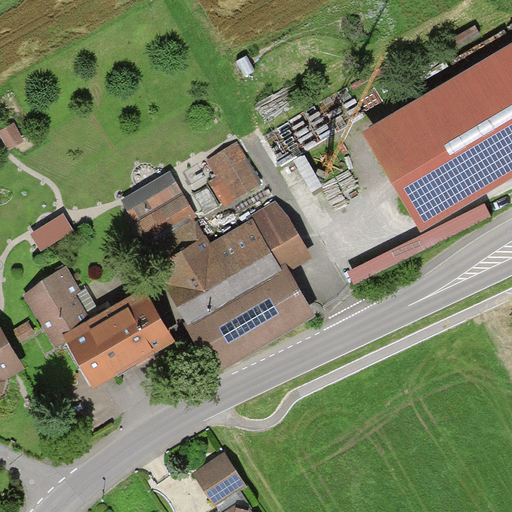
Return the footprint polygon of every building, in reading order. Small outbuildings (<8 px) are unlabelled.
[(511,44),(361,134),(419,231),(511,176),(511,44)] [(11,123),(0,128),(0,143),(4,152),(22,142),(11,123)] [(259,184),(236,146),(202,167),(225,204),(259,184)] [(217,371),(312,315),(285,270),(309,256),(280,206),(210,247),(168,176),(119,205),(217,371)] [(353,285),(490,219),(484,206),(347,272),(353,285)] [(45,252),(78,231),(67,213),(34,234),(45,252)] [(27,296),(57,347),(69,340),(95,385),(169,342),(142,297),(89,327),(71,296),(77,293),(66,273),(27,296)] [(6,378),(25,367),(0,323),(0,395),(3,394),(6,378)] [(225,453),(193,473),(215,506),(246,486),(225,453)]
